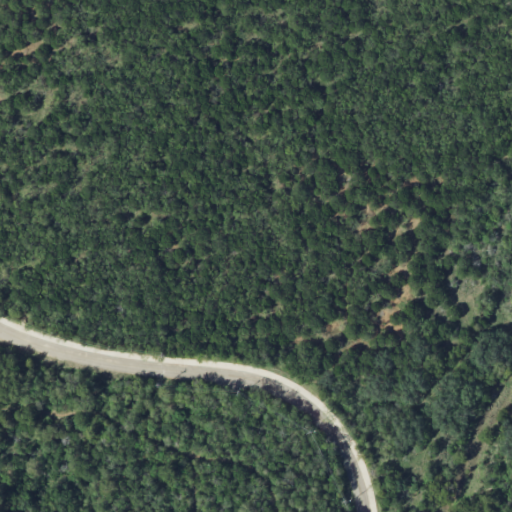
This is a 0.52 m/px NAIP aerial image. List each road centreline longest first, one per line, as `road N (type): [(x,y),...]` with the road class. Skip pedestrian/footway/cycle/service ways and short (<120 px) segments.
road 1 (residential): [(0,329),(78,357),(270,386)]
road 2 (residential): [(270,386),(309,409),(345,449),(364,511)]
